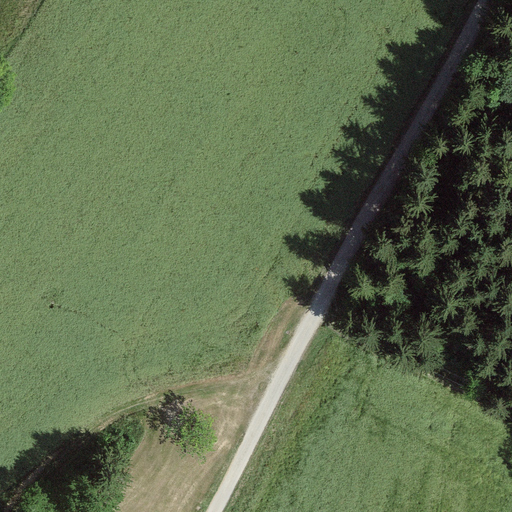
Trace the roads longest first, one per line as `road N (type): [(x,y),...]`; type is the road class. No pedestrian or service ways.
road 1 (track): [(219,511),(472,0)]
road 2 (track): [(3,511),(106,382),(300,356)]
road 3 (track): [(511,391),(333,293)]
